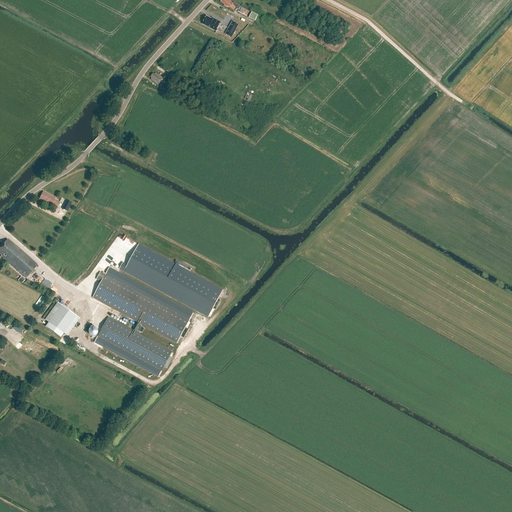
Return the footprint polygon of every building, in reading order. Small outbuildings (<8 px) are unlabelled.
[(238,9),(239,6),(235,2),(233,4),(228,0),(222,0),(221,2),(227,7),(228,7),(230,8),(233,10),(234,9),(236,11),(237,9),(238,9)] [(258,16),(252,13),(249,19),(255,22),(258,16)] [(221,22),(212,18),(211,19),(206,16),(202,24),(208,27),(210,28),(216,31),(221,22)] [(225,34),(231,38),(238,25),(232,22),(225,34)] [(166,72),(158,66),(156,69),(164,75),(166,72)] [(158,85),(163,78),(156,73),(155,74),(153,73),(151,77),(152,78),(151,80),(158,85)] [(243,91),(247,94),(244,98),(249,101),(252,95),(244,90),(243,91)] [(43,194),(42,194),(40,198),(41,198),(40,201),(49,205),(51,206),(52,204),(57,206),(59,203),(54,200),(54,199),(52,198),(53,197),(44,192),(43,194)] [(76,202),(69,198),(64,207),(71,211),(76,202)] [(0,254),(2,256),(1,257),(26,279),(37,266),(7,240),(0,248),(0,254)] [(189,321),(100,273),(97,279),(102,282),(93,298),(177,343),(189,321)] [(44,320),(48,323),(45,327),(60,338),(63,333),(66,336),(79,318),(57,302),(44,320)] [(172,352),(108,317),(98,337),(162,371),(172,352)] [(134,328),(142,333),(144,329),(136,324),(134,328)]
